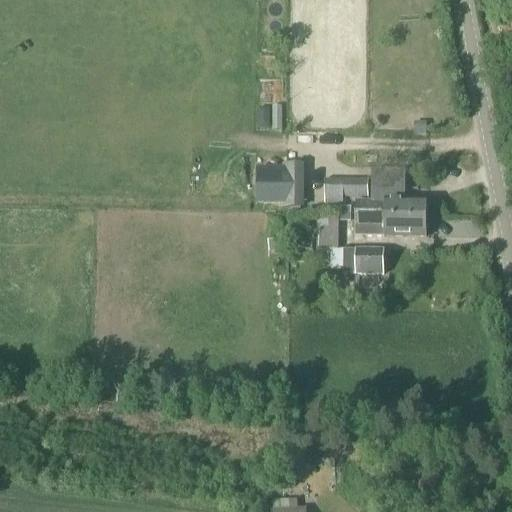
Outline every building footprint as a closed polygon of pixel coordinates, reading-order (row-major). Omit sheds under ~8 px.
[(314,205),(312,166),(290,167),(293,206),(314,205)] [(269,204),(282,204),(283,172),(269,172),(269,204)] [(368,201),(368,182),(324,181),(324,206),(343,206),(343,200),(368,201)] [(355,203),(355,232),(384,233),(384,240),(426,240),(426,202),(403,202),(404,188),(373,188),(372,203),(355,203)] [(316,253),(338,253),(338,220),(316,219),(316,253)] [(312,253),(312,238),(295,238),(295,253),(312,253)] [(383,277),(384,253),(355,252),(343,252),(342,277),(355,277),(383,277)]
